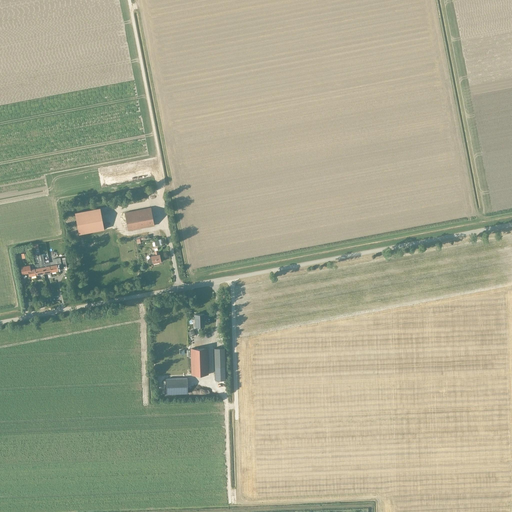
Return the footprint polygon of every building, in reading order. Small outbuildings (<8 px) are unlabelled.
[(154,225),(151,208),(125,213),(128,230),(154,225)] [(100,209),(75,214),(79,235),(104,230),(100,209)] [(158,250),(154,251),(155,255),(151,256),(152,259),(148,259),(147,260),(148,263),(149,263),(149,264),(152,263),(153,263),(161,261),(160,254),(158,254),(158,250)] [(44,273),(41,260),(40,255),(40,253),(37,254),(39,264),(34,265),(35,268),(36,274),(44,273)] [(53,262),(49,262),(51,272),(59,270),(58,267),(61,266),(60,258),(52,259),(53,262)] [(44,260),(41,260),(44,273),(51,272),(49,262),(44,263),(44,260)] [(35,268),(30,269),(30,265),(21,267),(22,274),(28,273),(29,276),(36,274),(35,268)] [(204,314),(194,314),(195,326),(204,326),(204,324),(210,324),(209,316),(204,316),(204,314)] [(191,349),(192,375),(208,374),(207,348),(191,349)] [(224,348),(214,348),(215,380),(225,380),(224,348)] [(187,378),(166,379),(166,394),(188,393),(187,378)]
